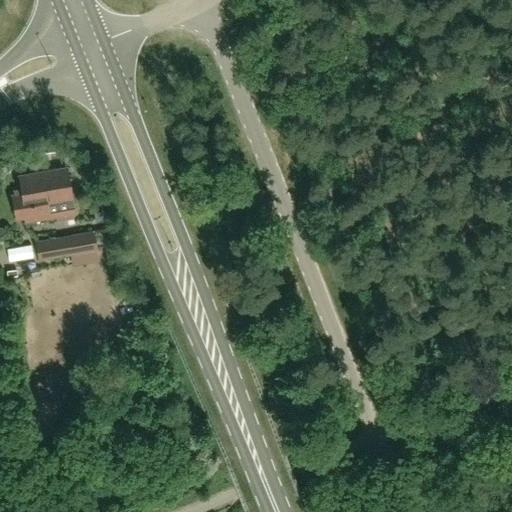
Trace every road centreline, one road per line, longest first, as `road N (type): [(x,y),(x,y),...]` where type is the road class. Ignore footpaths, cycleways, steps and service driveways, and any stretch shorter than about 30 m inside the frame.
road 1 (primary): [(275,511),(91,48)]
road 2 (unclassified): [(383,447),(207,1)]
road 3 (track): [(511,381),(424,448),(383,447)]
road 4 (unclassified): [(91,48),(207,1)]
